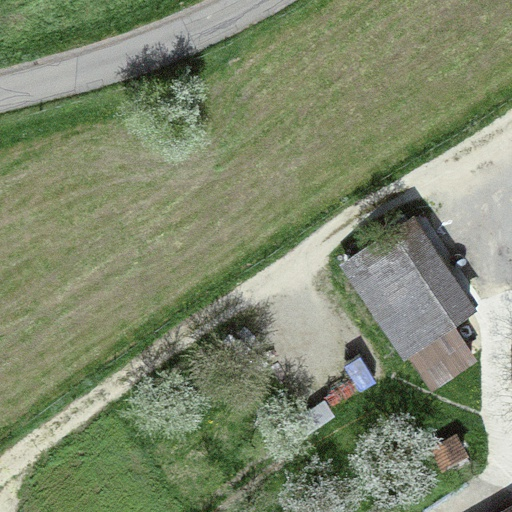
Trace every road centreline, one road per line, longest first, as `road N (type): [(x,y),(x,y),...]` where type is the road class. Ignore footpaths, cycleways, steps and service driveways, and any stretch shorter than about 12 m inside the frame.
road 1 (track): [(511,119),(111,384),(0,471)]
road 2 (residential): [(0,92),(165,41),(253,0)]
